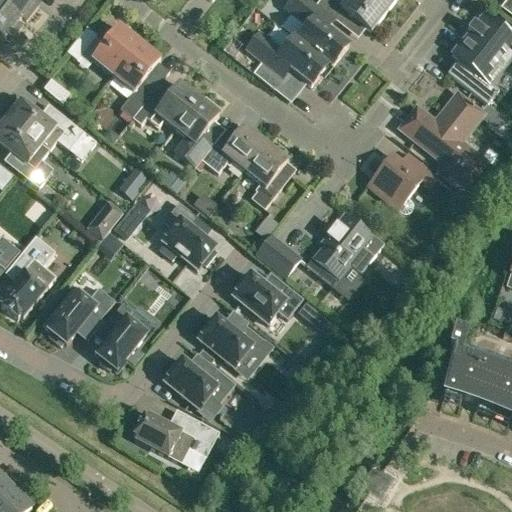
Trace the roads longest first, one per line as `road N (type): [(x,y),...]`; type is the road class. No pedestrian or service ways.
road 1 (residential): [(193,57),(346,150),(396,91),(407,60),(452,0)]
road 2 (residential): [(240,261),(138,397),(115,402),(0,341)]
